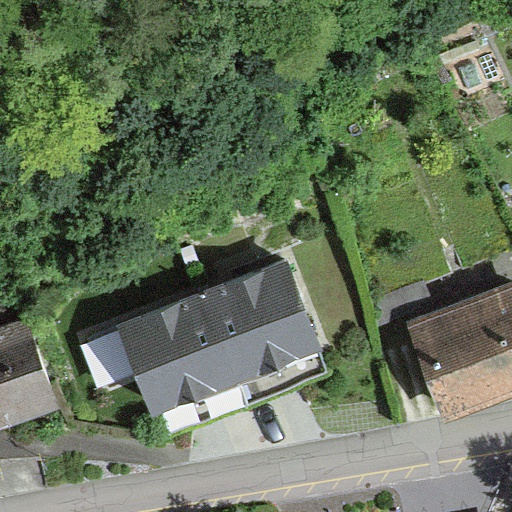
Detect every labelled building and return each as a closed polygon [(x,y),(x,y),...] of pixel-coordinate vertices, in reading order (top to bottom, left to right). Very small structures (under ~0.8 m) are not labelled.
[(280,260),(199,292),(235,383),(236,387),(263,377),(270,392),(324,371),(280,260)] [(366,306),(370,323),(426,302),(419,286),(366,306)] [(236,387),(235,383),(199,292),(83,337),(100,383),(136,369),(162,435),(190,424),(184,408),(236,387)] [(436,405),(511,376),(511,294),(473,309),(469,298),(455,303),(459,315),(410,334),(436,405)] [(0,411),(49,394),(23,324),(0,331),(0,411)]
